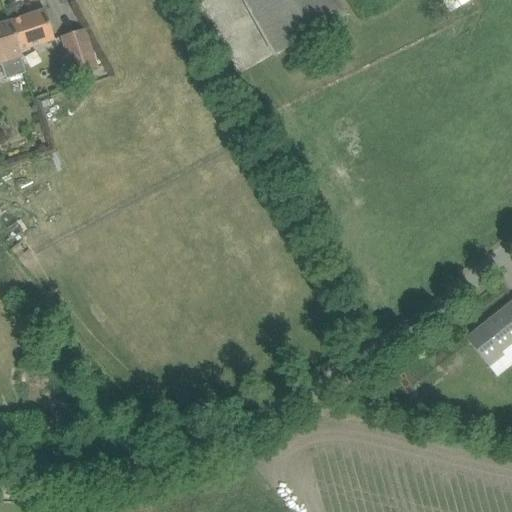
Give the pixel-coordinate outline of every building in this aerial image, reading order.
[(242,0),(274,58),(347,19),(337,0),(242,0)] [(11,21),(9,22),(21,58),(22,57),(20,51),(54,40),(51,30),(44,10),(11,21)] [(0,25),(0,65),(1,65),(7,80),(26,73),(21,58),(9,22),(8,22),(0,25)] [(61,36),(73,76),(98,69),(86,28),(61,36)] [(511,303),(467,339),(479,355),(489,367),(504,356),(502,353),(511,344),(511,303)]
